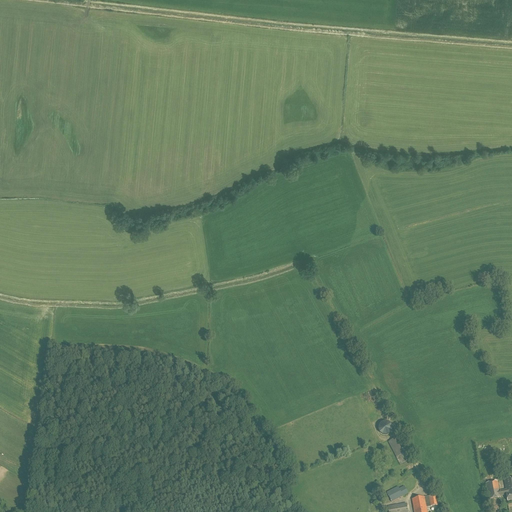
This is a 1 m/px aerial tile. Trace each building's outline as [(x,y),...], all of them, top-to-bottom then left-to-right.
[(385,435),(386,435),(387,434),(388,434),(389,433),(390,432),(391,432),(391,431),(392,429),(392,428),(392,427),(391,426),(391,425),(390,424),(389,423),(388,423),(387,422),(386,422),(385,422),(384,422),(383,422),(382,423),(381,423),(380,424),(379,425),(379,426),(379,427),(379,428),(379,429),(379,431),(379,432),(380,432),(381,433),(382,434),(383,434),(384,435),(385,435)] [(410,477),(403,481),(405,486),(413,482),(410,477)] [(430,492),(435,489),(428,478),(423,480),(430,492)] [(511,478),(504,480),(505,490),(499,492),(497,481),(485,484),(488,500),(500,497),(500,496),(506,494),(507,502),(511,500),(511,478)] [(391,502),(417,489),(414,482),(399,489),(398,487),(397,488),(395,485),(385,490),(388,496),(388,497),(389,497),(391,501),(390,501),(391,502)] [(414,511),(426,511),(426,508),(430,507),(438,505),(436,495),(412,500),(414,511)]
